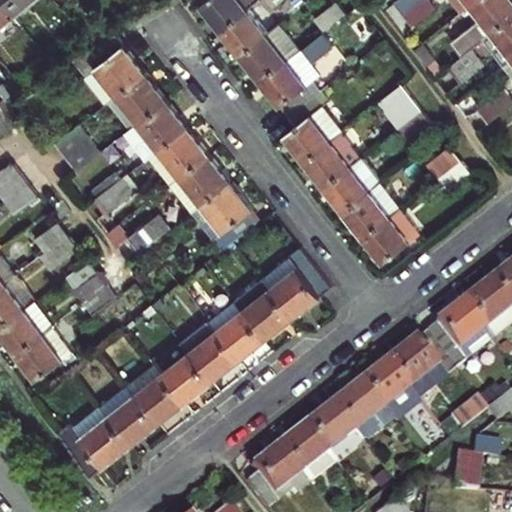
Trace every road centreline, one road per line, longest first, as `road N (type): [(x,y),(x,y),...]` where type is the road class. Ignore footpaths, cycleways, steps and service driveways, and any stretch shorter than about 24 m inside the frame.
road 1 (residential): [(158,22),(378,312)]
road 2 (residential): [(127,511),(378,312)]
road 3 (residential): [(378,312),(511,208)]
